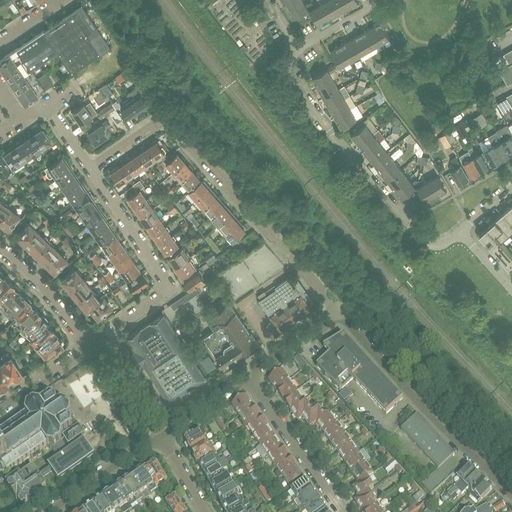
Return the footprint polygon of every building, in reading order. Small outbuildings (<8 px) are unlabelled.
[(12,3),(10,0),(7,0),(1,4),(4,8),(12,3)] [(301,0),(281,0),(287,9),(301,0)] [(319,26),(329,20),(320,4),(315,7),(313,4),(308,3),(305,4),(302,0),(301,0),(287,9),(293,19),(302,13),(305,17),(308,18),(313,16),(319,26)] [(331,0),(327,0),(320,4),(329,20),(339,14),(331,0)] [(344,0),(331,0),(339,14),(349,8),(344,0)] [(359,2),(357,0),(344,0),(349,8),(359,2)] [(380,23),(371,28),(379,44),(389,38),(383,28),(387,26),(384,20),(380,23)] [(369,49),(379,44),(371,28),(361,34),(369,49)] [(29,101),(53,84),(39,64),(57,52),(49,42),(42,31),(0,59),(0,68),(21,99),(29,101)] [(360,55),(369,49),(361,34),(351,39),(360,55)] [(350,61),(360,55),(351,39),(341,45),(350,61)] [(341,66),(350,61),(341,45),(331,51),(337,63),(340,68),(341,68),(341,66)] [(511,81),(511,49),(504,54),(510,64),(500,70),(507,84),(511,81)] [(343,73),(340,68),(337,63),(327,69),(312,78),(318,88),(333,79),(330,73),(336,69),(337,71),(338,71),(341,75),(344,76),(344,73),(343,73)] [(383,64),(380,63),(378,69),(381,70),(384,74),(388,71),(383,64)] [(119,75),(116,77),(120,84),(124,82),(119,75)] [(339,89),(333,79),(318,88),(323,98),(339,89)] [(137,87),(127,94),(139,111),(149,104),(146,99),(149,97),(139,83),(136,85),(137,87)] [(101,87),(108,97),(113,94),(106,84),(101,87)] [(323,98),(329,108),(345,99),(349,96),(344,86),(339,89),(323,98)] [(129,118),(139,111),(127,94),(129,97),(124,101),(125,103),(120,106),(129,118)] [(508,112),(511,118),(511,106),(511,105),(511,104),(507,96),(496,102),(504,115),(508,112)] [(329,108),(335,118),(350,109),(354,107),(351,103),(348,105),(345,99),(329,108)] [(101,119),(109,113),(109,112),(115,108),(111,103),(96,113),(101,119)] [(82,124),(93,117),(84,104),(73,111),(82,124)] [(117,124),(123,119),(115,108),(109,112),(109,113),(117,124)] [(356,119),(350,109),(335,118),(340,127),(343,131),(354,124),(352,121),(356,119)] [(482,113),(476,116),(482,126),(487,135),(493,132),(482,113)] [(476,116),(472,118),(471,119),(477,129),(482,126),(476,116)] [(357,125),(358,125),(360,128),(351,136),(358,144),(372,133),(373,134),(378,130),(368,118),(363,122),(363,121),(357,125)] [(105,128),(110,125),(107,120),(88,133),(95,144),(110,134),(105,128)] [(461,124),(455,127),(462,138),(468,135),(461,124)] [(41,128),(31,135),(41,149),(51,142),(41,128)] [(503,130),(507,137),(502,140),(510,154),(511,152),(511,135),(507,128),(503,130)] [(450,131),(445,134),(451,145),(457,142),(450,131)] [(379,142),(373,134),(372,133),(358,144),(365,153),(379,142)] [(445,134),(439,137),(445,148),(451,145),(445,134)] [(492,134),(488,136),(501,159),(510,154),(502,140),(497,143),(492,134)] [(31,135),(22,141),(31,155),(41,149),(31,135)] [(484,151),(492,165),(501,159),(488,136),(484,139),(489,148),(484,151)] [(22,141),(12,148),(21,162),(31,155),(22,141)] [(158,141),(147,148),(156,161),(157,161),(162,158),(163,159),(166,156),(167,156),(168,155),(165,152),(168,150),(164,144),(161,146),(158,141)] [(386,151),(379,142),(365,153),(372,162),(386,151)] [(12,168),(21,162),(12,148),(2,155),(12,168)] [(147,148),(138,154),(146,166),(147,165),(152,161),(154,163),(156,161),(147,148)] [(482,152),(477,155),(473,148),(468,150),(480,171),(490,166),(482,152)] [(480,171),(468,150),(464,153),(468,160),(463,163),(471,177),(480,171)] [(394,160),(386,151),(372,162),(379,171),(394,160)] [(177,153),(171,158),(168,155),(167,156),(166,156),(163,159),(174,171),(184,162),(177,153)] [(138,154),(129,160),(137,172),(143,167),(144,170),(148,167),(147,165),(146,166),(138,154)] [(0,175),(5,172),(7,175),(11,172),(1,156),(0,155),(0,175)] [(61,156),(46,166),(43,168),(45,172),(45,174),(48,178),(50,178),(53,175),(67,166),(61,156)] [(450,159),(455,168),(451,171),(458,184),(468,178),(461,165),(456,156),(450,159)] [(129,160),(120,167),(128,178),(137,172),(129,160)] [(401,169),(394,160),(379,171),(386,180),(401,169)] [(174,171),(181,180),(192,170),(184,162),(174,171)] [(160,172),(162,170),(164,170),(160,164),(156,167),(160,172)] [(73,175),(67,166),(53,175),(59,184),(73,175)] [(118,184),(128,178),(120,167),(111,173),(115,179),(118,184)] [(386,180),(394,189),(408,178),(401,169),(386,180)] [(189,188),(200,179),(192,170),(181,180),(189,188)] [(59,184),(66,194),(80,184),(73,175),(59,184)] [(438,176),(427,182),(437,197),(447,191),(438,176)] [(417,196),(420,194),(421,194),(427,203),(437,197),(427,182),(422,185),(420,181),(414,180),(412,183),(408,178),(394,189),(401,198),(410,191),(413,195),(417,196)] [(201,180),(189,190),(196,199),(208,188),(201,180)] [(88,196),(80,184),(66,194),(72,203),(79,198),(81,201),(88,196)] [(128,198),(138,192),(133,185),(124,192),(128,198)] [(175,192),(171,188),(166,193),(169,196),(175,192)] [(196,199),(204,207),(216,197),(208,188),(196,199)] [(147,199),(140,190),(138,192),(128,198),(135,207),(147,199)] [(72,203),(74,206),(81,216),(95,206),(88,196),(81,201),(79,198),(72,203)] [(204,207),(211,215),(223,205),(216,197),(204,207)] [(135,207),(141,217),(153,209),(147,199),(135,207)] [(184,203),(182,204),(178,200),(175,203),(182,211),(187,207),(184,203)] [(44,209),(45,209),(50,206),(47,201),(41,205),(44,209)] [(187,207),(182,211),(185,215),(193,209),(190,206),(189,205),(187,207)] [(211,215),(219,224),(230,213),(223,205),(211,215)] [(81,216),(87,225),(101,215),(95,206),(81,216)] [(19,215),(8,207),(0,218),(0,224),(8,230),(19,215)] [(72,213),(69,209),(63,213),(66,217),(72,213)] [(141,217),(148,226),(160,218),(153,209),(141,217)] [(219,224),(226,232),(238,221),(230,213),(219,224)] [(511,222),(504,213),(496,219),(509,234),(511,232),(511,222)] [(87,225),(93,234),(108,224),(101,215),(87,225)] [(199,223),(194,216),(190,219),(190,220),(196,225),(199,223)] [(148,226),(154,236),(166,227),(160,218),(148,226)] [(496,219),(488,226),(502,241),(509,234),(496,219)] [(233,241),(245,230),(238,221),(226,232),(226,233),(224,234),(227,238),(229,236),(233,241)] [(15,236),(25,246),(38,232),(28,223),(15,236)] [(70,237),(71,236),(75,232),(67,224),(63,228),(70,237)] [(93,234),(100,243),(114,234),(108,224),(93,234)] [(480,233),(493,248),(501,241),(502,241),(488,226),(480,233)] [(154,236),(160,245),(172,236),(166,227),(154,236)] [(25,246),(35,255),(47,241),(38,232),(25,246)] [(199,244),(204,240),(199,233),(194,237),(199,244)] [(100,243),(107,252),(120,243),(114,234),(100,243),(100,244),(100,243)] [(208,234),(204,236),(211,245),(214,242),(208,234)] [(166,253),(178,245),(172,236),(160,245),(166,253)] [(73,240),(78,245),(81,242),(77,237),(73,240)] [(35,255),(44,264),(57,250),(47,241),(35,255)] [(493,248),(503,260),(505,261),(511,254),(511,252),(502,241),(501,241),(493,248)] [(220,250),(214,242),(211,245),(217,252),(220,250)] [(107,252),(113,261),(127,252),(120,243),(107,252)] [(79,249),(84,255),(88,251),(83,246),(79,249)] [(182,247),(168,257),(175,267),(189,257),(182,247)] [(66,259),(57,250),(44,264),(54,273),(66,259)] [(216,256),(212,251),(204,257),(207,261),(207,262),(216,256)] [(113,261),(119,270),(133,261),(127,252),(113,261)] [(217,259),(216,256),(207,262),(207,261),(198,268),(199,270),(203,267),(205,269),(209,266),(208,265),(217,259)] [(196,267),(189,257),(175,267),(182,276),(196,267)] [(102,262),(98,258),(93,262),(96,266),(102,262)] [(126,280),(139,270),(133,261),(119,270),(126,280)] [(60,280),(69,290),(83,279),(75,268),(60,280)] [(192,289),(197,286),(205,280),(199,270),(185,279),(192,289)] [(133,277),(121,285),(125,291),(130,287),(134,293),(148,284),(141,274),(134,279),(133,277)] [(0,298),(13,284),(4,275),(0,279),(0,298)] [(267,296),(264,292),(259,295),(262,299),(260,300),(269,313),(280,329),(310,309),(308,306),(313,302),(306,292),(304,293),(302,290),(304,289),(298,281),(293,284),(289,278),(276,287),(277,288),(267,296)] [(69,290),(77,301),(91,289),(83,279),(69,290)] [(0,310),(3,313),(21,294),(13,286),(14,285),(13,284),(0,298),(0,310)] [(112,290),(115,295),(121,291),(118,286),(112,290)] [(201,292),(197,286),(192,289),(170,305),(173,310),(201,292)] [(77,301),(85,311),(89,308),(99,298),(91,289),(77,301)] [(12,321),(13,322),(18,317),(30,304),(29,303),(30,302),(21,294),(3,313),(7,317),(8,316),(13,320),(12,321)] [(99,299),(99,298),(89,308),(85,311),(89,308),(97,318),(111,307),(102,296),(99,299)] [(199,296),(190,303),(201,318),(211,312),(199,296)] [(258,343),(256,339),(254,337),(251,332),(250,333),(229,303),(206,318),(214,330),(203,338),(224,367),(258,343)] [(19,332),(20,333),(21,332),(38,313),(39,312),(30,304),(18,317),(13,322),(17,326),(16,327),(20,331),(19,332)] [(28,340),(29,341),(32,338),(34,336),(46,323),(45,322),(46,321),(38,313),(21,332),(20,333),(24,336),(25,335),(29,339),(28,340)] [(170,404),(183,396),(181,393),(206,377),(164,313),(151,322),(140,329),(127,337),(135,350),(133,352),(141,365),(144,364),(170,404)] [(37,351),(38,349),(54,332),(53,329),(46,323),(34,336),(32,338),(29,341),(33,345),(32,347),(37,351)] [(62,343),(54,332),(38,349),(43,356),(62,343)] [(402,399),(343,335),(324,347),(329,354),(317,366),(321,372),(340,391),(352,379),(386,414),(396,405),(402,399)] [(32,351),(22,357),(21,357),(26,362),(30,359),(34,354),(32,351)] [(0,355),(0,365),(9,379),(14,375),(15,376),(17,376),(18,376),(19,375),(21,373),(20,372),(20,371),(6,352),(0,356),(0,355)] [(20,367),(25,364),(18,357),(16,358),(17,359),(16,360),(20,367)] [(6,383),(5,382),(9,379),(0,365),(0,385),(1,387),(3,386),(4,386),(6,383)] [(268,380),(275,390),(289,381),(282,370),(268,380)] [(315,381),(318,378),(319,378),(314,373),(311,377),(315,381)] [(320,388),(324,384),(320,380),(316,384),(320,388)] [(275,390),(283,401),(297,391),(289,381),(275,390)] [(283,401),(290,411),(304,401),(297,391),(283,401)] [(253,406),(245,395),(231,405),(239,416),(253,406)] [(23,411),(26,414),(0,432),(0,473),(4,475),(10,471),(14,477),(6,483),(10,489),(9,490),(16,501),(17,500),(22,506),(33,498),(32,497),(46,487),(41,479),(52,471),(59,481),(94,456),(83,442),(69,452),(66,448),(85,435),(78,426),(71,417),(71,410),(67,405),(61,404),(57,405),(56,400),(51,398),(41,404),(38,400),(23,411)] [(297,421),(302,417),(311,411),(316,407),(311,410),(304,401),(290,411),(297,421)] [(343,412),(346,409),(347,409),(342,403),(338,406),(343,412)] [(260,416),(253,406),(239,416),(246,426),(260,416)] [(309,428),(316,423),(329,413),(323,416),(316,407),(311,411),(302,417),(304,419),(309,428)] [(136,421),(141,418),(134,408),(129,411),(136,421)] [(130,425),(136,421),(129,411),(124,415),(130,425)] [(421,419),(414,411),(399,425),(406,434),(421,419)] [(316,423),(323,433),(337,423),(329,412),(329,413),(316,423)] [(119,418),(125,428),(130,425),(124,415),(119,418)] [(246,426),(253,436),(267,426),(260,416),(246,426)] [(429,427),(421,419),(406,434),(414,441),(429,427)] [(359,422),(358,422),(355,425),(360,432),(361,432),(363,435),(367,431),(359,422)] [(215,435),(217,437),(221,435),(214,423),(208,427),(214,436),(215,435)] [(323,433),(330,443),(344,433),(337,423),(323,433)] [(253,436),(260,446),(274,436),(267,426),(253,436)] [(436,436),(429,427),(414,441),(421,449),(436,436)] [(185,442),(191,452),(206,443),(203,438),(207,436),(203,430),(191,437),(189,436),(186,438),(186,441),(185,442)] [(330,443),(338,453),(351,443),(344,433),(330,443)] [(264,451),(268,457),(281,447),(274,436),(260,446),(264,451)] [(444,444),(436,436),(421,449),(429,457),(444,444)] [(338,453),(345,463),(358,453),(351,443),(338,453)] [(192,455),(199,465),(214,457),(217,455),(211,444),(192,455)] [(451,452),(444,444),(429,457),(435,465),(451,452)] [(268,457),(275,466),(289,457),(281,447),(268,457)] [(345,463),(352,473),(366,463),(358,453),(345,463)] [(199,465),(204,475),(227,462),(224,458),(220,460),(217,455),(214,457),(199,465)] [(275,466),(282,477),(296,467),(289,457),(275,466)] [(394,469),(398,466),(392,460),(387,464),(383,468),(388,474),(394,469)] [(204,475),(211,485),(225,476),(222,471),(230,466),(227,462),(204,475)] [(153,463),(143,471),(156,490),(156,489),(167,482),(156,464),(153,463)] [(352,473),(359,483),(366,478),(367,478),(373,473),(366,463),(352,473)] [(282,477),(290,487),(303,477),(296,467),(282,477)] [(458,479),(460,481),(447,494),(451,497),(450,498),(458,491),(476,473),(470,467),(458,479)] [(143,471),(133,477),(147,498),(152,495),(151,494),(156,490),(143,471)] [(483,480),(476,473),(458,491),(450,498),(453,501),(460,494),(462,495),(468,489),(471,492),(471,493),(483,480)] [(242,476),(230,482),(226,476),(225,476),(211,485),(210,485),(216,497),(233,487),(232,487),(244,479),(242,476)] [(133,477),(123,484),(136,504),(141,500),(142,502),(147,498),(133,477)] [(352,487),(359,497),(359,498),(368,491),(368,492),(373,488),(367,478),(366,478),(359,483),(352,487)] [(295,496),(292,499),(281,506),(283,509),(294,502),(312,489),(305,480),(291,490),(295,496)] [(492,489),(483,480),(471,493),(471,492),(469,494),(478,503),(492,489)] [(123,484),(113,491),(127,511),(133,509),(131,507),(136,504),(123,484)] [(216,497),(222,507),(241,496),(242,496),(238,489),(235,491),(233,487),(216,497)] [(354,501),(362,511),(376,501),(369,491),(373,488),(368,492),(368,491),(359,498),(359,497),(354,501)] [(260,492),(266,500),(271,496),(267,491),(266,492),(264,489),(260,492)] [(294,502),(300,511),(318,499),(312,489),(294,502)] [(127,511),(113,491),(103,498),(112,511),(127,511)] [(417,503),(424,496),(420,491),(413,498),(417,503)] [(183,511),(175,497),(173,494),(168,497),(170,500),(166,503),(171,511),(183,511)] [(222,507),(224,511),(237,511),(243,509),(250,504),(248,500),(244,502),(241,496),(222,507)] [(112,511),(103,498),(93,505),(97,511),(112,511)] [(303,511),(306,511),(319,511),(324,508),(318,499),(300,511),(303,511)] [(431,504),(427,499),(421,503),(419,505),(422,509),(424,507),(425,508),(431,504)] [(362,511),(361,511),(382,511),(383,511),(376,501),(362,511)] [(492,507),(492,508),(489,510),(488,509),(482,511),(493,511),(494,511),(496,511),(505,507),(502,501),(492,507)]
